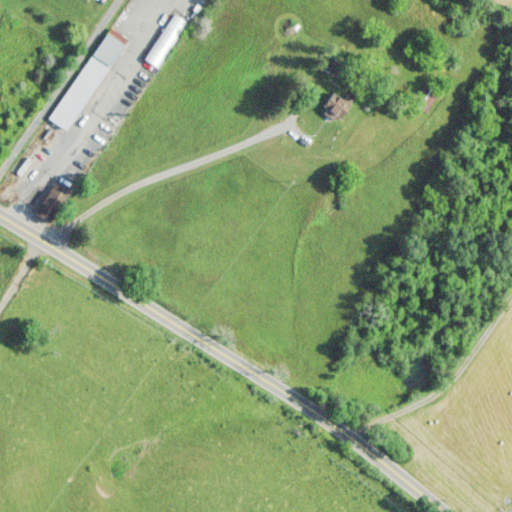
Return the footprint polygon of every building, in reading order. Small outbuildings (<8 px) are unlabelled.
[(144,60),(157,68),(187,22),(175,14),(144,60)] [(67,132),(127,39),(108,27),(49,121),(67,132)] [(440,89),(427,81),(413,104),(425,112),(440,89)] [(342,121),(351,101),(332,92),(323,112),(342,121)] [(34,215),(51,225),(66,199),(49,189),(34,215)]
